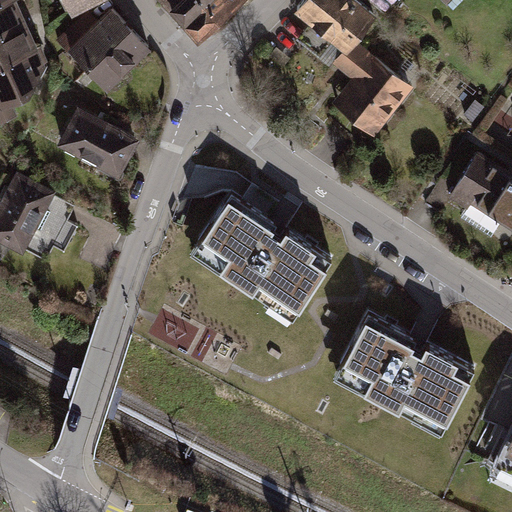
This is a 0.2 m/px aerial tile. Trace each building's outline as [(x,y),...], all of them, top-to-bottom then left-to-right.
[(0,0),(0,121),(18,115),(12,101),(31,90),(46,63),(19,0),(0,0)] [(66,0),(72,13),(97,0),(66,0)] [(163,0),(199,36),(241,0),(163,0)] [(373,12),(358,0),(297,0),(293,5),(306,16),(302,21),(323,38),(327,34),(343,48),(373,12)] [(153,47),(111,4),(96,19),(88,10),(57,38),(110,89),(153,47)] [(413,85),(354,38),(333,63),(350,77),(331,103),(373,135),(413,85)] [(78,102),(56,141),(120,175),(142,135),(78,102)] [(449,196),(467,207),(471,200),(511,223),(511,165),(509,169),(478,149),(449,196)] [(57,188),(17,167),(0,198),(0,234),(24,248),(25,245),(45,255),(52,242),(64,248),(78,223),(69,218),(77,203),(56,191),(57,188)] [(326,250),(234,191),(194,250),(297,319),(335,269),(320,259),(326,250)] [(484,368),(372,310),(338,382),(447,437),(484,368)] [(511,475),(511,426),(494,467),(511,475)]
